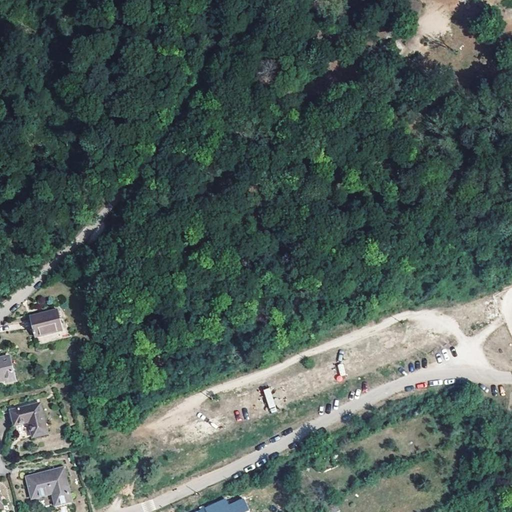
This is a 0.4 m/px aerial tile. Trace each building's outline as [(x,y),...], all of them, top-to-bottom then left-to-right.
[(60,310),(32,316),(37,337),(64,331),(60,310)] [(10,356),(0,358),(0,379),(5,378),(6,383),(16,380),(10,356)] [(270,413),(276,412),(270,388),(264,389),(270,413)] [(41,403),(11,410),(15,426),(30,422),(33,437),(47,434),(41,403)] [(62,468),(25,477),(30,498),(51,493),(54,506),(71,502),(62,468)] [(229,510),(227,503),(206,511),(238,511),(236,507),(229,510)]
